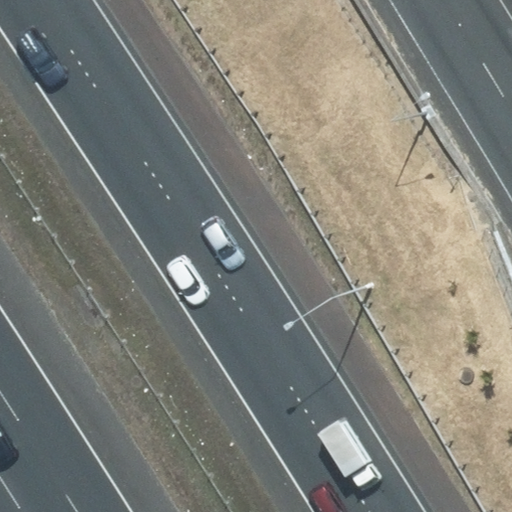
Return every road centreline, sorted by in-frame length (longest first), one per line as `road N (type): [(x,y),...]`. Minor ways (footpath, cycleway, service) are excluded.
road 1 (motorway): [(28,0),(267,340),(370,511)]
road 2 (motorway): [(79,511),(0,390)]
